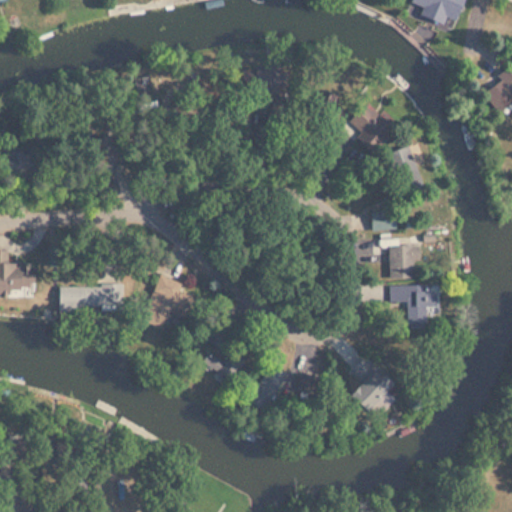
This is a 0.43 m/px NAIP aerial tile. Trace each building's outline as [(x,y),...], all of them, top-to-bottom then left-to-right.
[(431,0),(454,10),(458,0),(431,0)] [(511,56),(470,96),(499,126),(511,114),(511,56)] [(242,88),(261,88),(261,73),(283,75),(282,119),(242,118),(242,88)] [(355,128),(338,145),(355,160),(387,126),(362,103),(347,119),(355,128)] [(89,135),(114,132),(118,160),(93,164),(89,135)] [(415,167),(406,145),(385,153),(394,176),(415,167)] [(7,158),(9,172),(22,170),(21,156),(7,158)] [(370,214),(372,222),(382,219),(380,211),(370,214)] [(386,278),(412,278),(412,260),(417,260),(417,245),(386,245),(386,278)] [(7,250),(0,250),(0,294),(32,294),(32,263),(7,263),(7,250)] [(187,295),(178,291),(181,284),(156,275),(140,320),(163,329),(170,311),(180,315),(187,295)] [(120,311),(120,284),(56,284),(56,311),(120,311)] [(389,285),(388,322),(422,322),(423,285),(389,285)] [(230,351),(222,350),(222,341),(216,341),(216,352),(202,352),(201,369),(229,370),(230,351)] [(393,387),(362,356),(347,371),(359,384),(346,397),(365,416),(393,387)] [(245,401),(262,412),(286,375),(268,364),(245,401)] [(36,446),(9,450),(12,470),(38,467),(36,446)] [(45,489),(18,493),(20,511),(30,511),(48,510),(45,489)]
